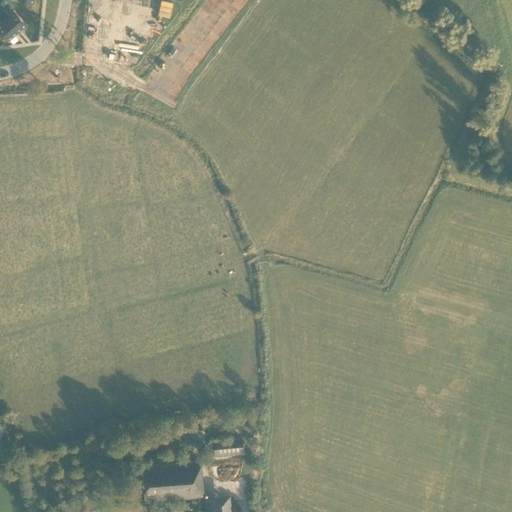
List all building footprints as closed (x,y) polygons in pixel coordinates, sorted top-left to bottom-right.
[(0,12),(18,33),(27,25),(14,11),(9,16),(3,10),(0,12)] [(0,30),(9,41),(18,33),(0,12),(0,19),(2,22),(0,23),(0,30)] [(251,424),(248,411),(226,416),(228,429),(251,424)] [(204,441),(202,429),(184,431),(186,443),(204,441)] [(243,454),(242,437),(213,440),(214,457),(243,454)] [(204,496),(200,460),(152,465),(152,468),(140,470),(141,474),(128,475),(129,490),(137,489),(137,492),(144,491),(145,502),(203,496),(204,496)] [(203,496),(204,511),(231,511),(230,494),(203,496)]
